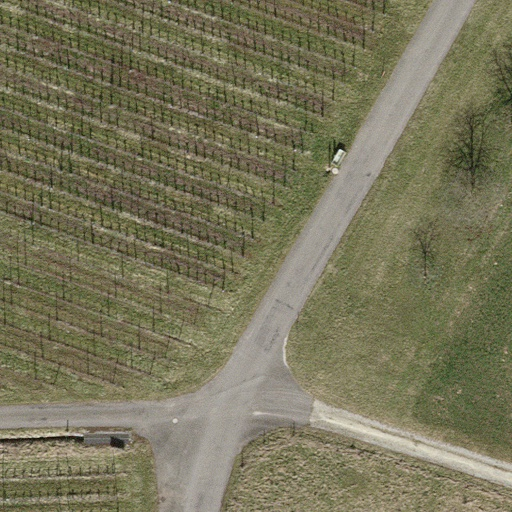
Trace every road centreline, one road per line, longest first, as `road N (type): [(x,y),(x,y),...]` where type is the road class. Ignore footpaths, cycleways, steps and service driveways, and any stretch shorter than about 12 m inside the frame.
road 1 (track): [(458,0),(232,393)]
road 2 (track): [(511,472),(232,393)]
road 3 (track): [(232,393),(165,412),(0,418)]
road 4 (track): [(206,511),(232,393)]
